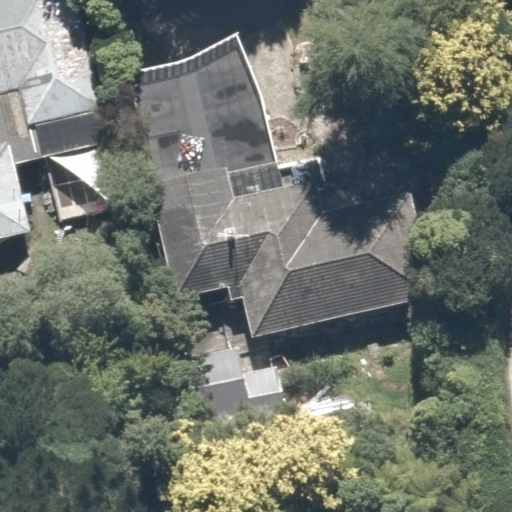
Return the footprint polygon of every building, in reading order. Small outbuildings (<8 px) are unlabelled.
[(0,0),(0,186),(13,186),(9,0),(0,0)] [(461,0),(385,0),(386,32),(463,30),(461,0)] [(511,0),(471,0),(474,43),(511,36),(511,0)] [(133,191),(74,192),(76,356),(136,355),(137,381),(334,379),(332,237),(168,239),(168,208),(133,208),(133,191)] [(511,511),(511,456),(509,462),(511,463),(511,486),(494,511),(511,511)]
